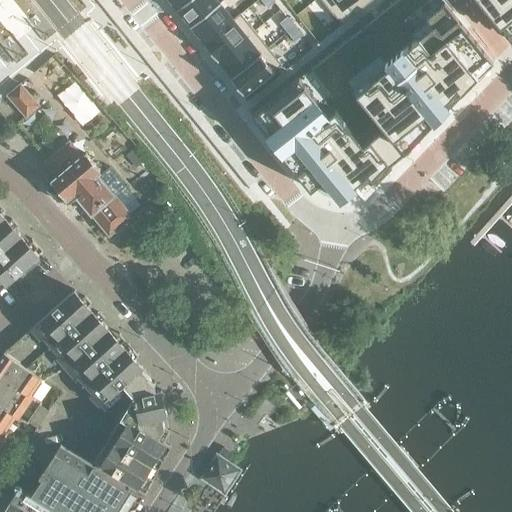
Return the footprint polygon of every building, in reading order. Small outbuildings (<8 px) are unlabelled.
[(170,0),(178,9),(177,9),(178,10),(189,0),(170,0)] [(189,0),(178,10),(179,10),(191,25),(191,26),(192,26),(220,3),(217,0),(189,0)] [(443,0),(394,0),(251,116),(311,190),(324,179),(341,201),(356,188),(363,195),(405,152),(433,122),(435,124),(450,107),(449,105),(478,75),(492,60),(443,0)] [(320,0),(334,16),(334,15),(342,25),(371,1),(370,0),(320,0)] [(511,0),(478,0),(505,32),(511,40),(511,39),(511,0)] [(220,3),(192,26),(192,27),(205,42),(205,43),(234,20),(233,19),(220,3)] [(205,42),(204,43),(218,61),(220,60),(219,60),(255,31),(241,13),(233,19),(234,20),(205,43),(205,42)] [(288,17),(280,23),(287,32),(295,26),(288,17)] [(295,26),(287,32),(295,42),(303,35),(295,26)] [(255,31),(219,60),(220,60),(232,76),(233,76),(269,47),(255,31)] [(232,76),(231,77),(245,95),(283,65),(269,47),(233,76),(232,76)] [(40,105),(22,84),(8,95),(27,117),(40,105)] [(71,141),(47,162),(59,176),(50,184),(49,190),(57,200),(64,201),(67,199),(74,207),(82,200),(111,234),(133,215),(132,213),(143,204),(111,166),(100,175),(98,173),(102,170),(87,153),(83,155),(71,141)] [(134,148),(126,155),(137,167),(145,161),(134,148)] [(0,289),(39,255),(1,212),(0,211),(0,289)] [(164,460),(171,448),(172,446),(158,438),(163,429),(165,428),(163,417),(167,416),(162,390),(157,391),(156,385),(141,368),(143,367),(142,365),(141,366),(129,354),(130,353),(121,342),(120,343),(109,330),(110,329),(102,321),(104,318),(99,312),(96,314),(88,305),(91,303),(85,297),(82,299),(75,290),(33,328),(100,406),(118,390),(130,404),(95,461),(138,487),(146,492),(154,479),(145,474),(147,471),(148,471),(156,459),(155,458),(156,455),(164,460)] [(0,446),(45,382),(46,381),(45,379),(43,380),(27,369),(29,368),(27,366),(26,368),(6,354),(11,349),(10,348),(5,352),(0,359),(0,446)] [(43,420),(49,412),(40,406),(34,414),(43,420)] [(38,429),(43,420),(34,414),(28,422),(38,429)] [(134,511),(136,509),(141,501),(133,496),(135,492),(60,444),(48,464),(39,478),(42,479),(31,496),(55,511),(67,511),(69,510),(71,511),(134,511)] [(242,470),(229,462),(234,454),(225,448),(220,455),(218,454),(202,478),(226,494),(242,470)] [(55,511),(31,496),(19,488),(3,511),(55,511)]
